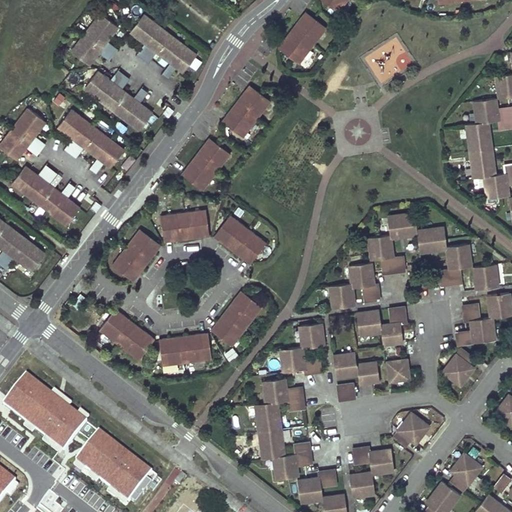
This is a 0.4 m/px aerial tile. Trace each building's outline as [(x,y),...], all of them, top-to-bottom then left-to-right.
[(317,0),(338,15),(341,11),(332,4),(330,6),(322,0),(317,0)] [(322,0),(330,6),(332,4),(341,11),(349,0),(322,0)] [(109,30),(116,22),(102,10),(77,42),(81,44),(75,51),(89,62),(98,49),(107,37),(112,32),(109,30)] [(197,53),(144,12),(133,26),(142,34),(140,36),(146,41),(158,50),(163,54),(165,52),(172,57),(171,59),(177,64),(184,70),(197,53)] [(311,30),(321,37),(324,33),(303,18),(302,20),(312,28),(311,30)] [(312,28),(302,20),(278,51),(288,59),(290,58),(299,65),(321,37),(311,30),(312,28)] [(109,30),(112,32),(118,23),(116,22),(109,30)] [(131,29),(140,36),(142,34),(133,26),(131,29)] [(119,46),(107,37),(98,49),(110,58),(119,46)] [(158,50),(146,41),(138,52),(150,61),(158,50)] [(81,44),(77,42),(72,49),(75,51),(81,44)] [(296,69),(299,65),(290,58),(288,59),(278,51),(276,54),(296,69)] [(368,69),(392,65),(390,56),(382,58),(381,52),(366,54),(368,69)] [(177,64),(171,59),(162,71),(169,76),(177,64)] [(110,79),(121,87),(130,77),(118,68),(110,79)] [(110,79),(98,69),(87,84),(94,89),(92,92),(114,109),(116,106),(120,109),(118,112),(139,128),(152,111),(140,101),(134,97),(121,87),(110,79)] [(511,71),(496,74),(499,94),(509,92),(509,90),(511,89),(511,71)] [(142,86),(134,97),(140,101),(148,91),(142,86)] [(256,102),(266,108),(269,104),(248,89),(246,91),(257,99),(256,102)] [(257,99),(246,91),(222,123),(233,132),(235,130),(244,137),(266,108),(256,102),(257,99)] [(53,102),(59,106),(66,96),(59,92),(53,102)] [(495,103),(498,103),(497,96),(474,99),(477,120),(467,121),(474,175),(485,173),(488,195),(510,192),(509,184),(506,185),(506,181),(509,181),(511,180),(511,160),(506,161),(507,170),(497,171),(496,162),(493,162),(492,158),(495,158),(491,131),(489,131),(488,128),(491,127),(490,118),(500,117),(501,125),(511,123),(511,104),(498,106),(495,107),(495,103)] [(43,118),(28,107),(4,138),(7,140),(2,147),(16,158),(26,146),(34,134),(38,129),(36,127),(43,118)] [(124,148),(71,108),(60,123),(69,130),(67,132),(73,137),(85,146),(90,149),(91,147),(99,153),(98,155),(104,160),(111,165),(124,148)] [(36,127),(38,129),(45,120),(43,118),(36,127)] [(69,130),(60,123),(58,126),(67,132),(69,130)] [(241,141),(244,137),(235,130),(233,132),(222,123),(220,126),(241,141)] [(46,143),(34,134),(26,146),(37,154),(46,143)] [(85,146),(73,137),(64,148),(77,157),(85,146)] [(207,143),(205,146),(216,154),(215,156),(224,163),(228,159),(207,143)] [(216,154),(205,146),(181,177),(192,186),(194,184),(203,191),(224,163),(215,156),(216,154)] [(91,147),(90,149),(98,155),(99,153),(91,147)] [(104,160),(98,155),(89,167),(96,172),(104,160)] [(37,174),(48,183),(56,172),(45,163),(37,174)] [(37,174),(25,165),(14,180),(21,185),(19,187),(41,204),(43,202),(46,204),(45,207),(67,224),(80,207),(67,197),(61,192),(48,183),(37,174)] [(200,195),(203,191),(194,184),(192,186),(181,177),(179,180),(200,195)] [(69,181),(61,192),(67,197),(75,186),(69,181)] [(460,266),(474,264),(470,241),(448,244),(445,223),(418,226),(416,209),(389,212),(392,232),(369,235),(372,256),(383,255),(385,270),(404,268),(402,252),(395,253),(393,236),(402,235),(402,231),(405,231),(406,235),(419,233),(421,250),(435,249),(435,246),(439,245),(439,248),(448,247),(449,254),(451,254),(452,258),(449,258),(450,267),(442,268),(444,282),(462,280),(460,266)] [(200,230),(199,217),(164,220),(165,234),(162,234),(163,247),(204,242),(203,230),(200,230)] [(12,228),(0,218),(0,223),(10,230),(12,228)] [(225,235),(233,225),(228,221),(212,242),(214,244),(222,233),(225,235)] [(0,245),(4,249),(0,253),(0,263),(7,268),(15,257),(32,270),(45,252),(12,228),(10,230),(0,223),(0,245)] [(260,246),(233,225),(225,235),(222,233),(214,244),(246,269),(254,258),(252,257),(260,246)] [(146,245),(156,253),(158,251),(137,235),(134,240),(144,247),(146,245)] [(144,247),(134,240),(113,267),(123,274),(121,277),(132,285),(156,253),(146,245),(144,247)] [(265,249),(260,246),(252,257),(254,258),(246,269),(249,270),(265,249)] [(366,298),(382,296),(380,281),(376,281),(375,273),(373,273),(373,270),(375,270),(374,260),(351,263),(353,280),(331,283),(334,305),(343,304),(343,301),(347,301),(347,303),(356,302),(354,284),(365,283),(366,298)] [(474,264),(477,285),(487,284),(487,281),(490,281),(490,284),(500,282),(497,261),(474,264)] [(123,274),(113,267),(110,272),(130,288),(132,285),(121,277),(123,274)] [(458,330),(460,340),(498,335),(495,314),(511,311),(511,292),(511,289),(503,291),(504,293),(499,294),(499,291),(489,293),(492,314),(482,316),(479,300),(464,302),(467,318),(471,317),(472,324),(475,324),(476,327),(473,328),(458,330)] [(79,309),(87,298),(80,293),(72,305),(79,309)] [(239,297),(238,299),(248,307),(247,310),(257,318),(260,314),(239,297)] [(248,307),(238,299),(213,329),(219,334),(216,338),(222,342),(224,340),(233,347),(257,318),(247,310),(248,307)] [(407,320),(405,304),(391,306),(393,320),(382,322),(380,307),(371,308),(371,311),(368,311),(368,309),(359,310),(362,333),(383,330),(385,342),(404,339),(403,332),(401,333),(400,329),(403,329),(401,321),(407,320)] [(107,329),(116,318),(113,316),(97,338),(102,341),(109,331),(107,329)] [(150,344),(116,318),(107,329),(109,331),(102,341),(132,364),(139,354),(141,356),(150,344)] [(322,330),(325,329),(324,321),(301,324),(304,345),(327,342),(326,332),(323,333),(322,330)] [(219,334),(213,329),(209,335),(230,352),(233,347),(224,340),(222,342),(216,338),(219,334)] [(203,341),(161,346),(162,360),(166,359),(167,372),(204,367),(202,354),(205,354),(203,341)] [(153,346),(150,344),(141,356),(139,354),(132,364),(137,367),(153,346)] [(305,356),(304,345),(282,348),(285,368),(295,367),(294,364),(297,364),(298,367),(307,365),(307,371),(323,368),(321,353),(305,356)] [(475,354),(463,345),(458,351),(457,351),(444,368),(462,382),(468,374),(466,373),(468,370),(470,372),(476,364),(471,360),(475,354)] [(162,360),(161,346),(158,347),(162,373),(167,372),(166,359),(162,360)] [(374,379),(381,378),(378,358),(358,360),(357,349),(336,352),(337,361),(340,361),(340,364),(338,365),(339,375),(360,372),(361,381),(371,379),(370,377),(373,377),(374,379)] [(407,366),(406,356),(389,358),(391,378),(412,375),(410,366),(407,366)] [(28,375),(3,408),(65,454),(91,420),(81,412),(79,414),(28,375)] [(286,383),(288,383),(287,376),(265,379),(268,402),(258,403),(265,455),(275,454),(278,476),(301,473),(300,464),(297,465),(297,461),(300,461),(314,459),(311,440),(297,442),(298,450),(287,452),(285,439),(283,439),(282,436),(285,436),(282,413),(279,413),(279,410),(281,409),(280,400),(291,399),(292,405),(306,403),(303,384),(289,386),(286,386),(286,383)] [(357,395),(355,380),(340,382),(342,397),(357,395)] [(511,393),(509,391),(504,399),(505,400),(503,403),(502,402),(496,409),(511,420),(511,393)] [(432,423),(413,409),(407,417),(407,419),(396,433),(408,443),(413,437),(418,441),(424,433),(422,431),(424,429),(426,430),(432,423)] [(76,465),(137,508),(159,476),(98,433),(76,465)] [(355,485),(356,493),(377,490),(375,471),(395,468),(392,446),(383,447),(383,450),(380,450),(380,448),(371,449),(371,443),(356,445),(358,462),(353,463),(354,471),(353,471),(354,481),(356,481),(357,485),(355,485)] [(457,460),(451,467),(456,471),(452,477),(465,487),(485,463),(466,448),(459,458),(460,459),(459,461),(457,460)] [(339,481),(337,466),(322,468),(322,473),(313,475),(314,478),(310,478),(310,475),(301,476),(304,499),(326,496),(327,511),(348,511),(348,505),(346,505),(345,502),(348,501),(346,491),(325,493),(324,483),(339,481)] [(511,476),(505,470),(496,482),(503,487),(511,476)] [(189,478),(183,474),(176,483),(181,487),(189,478)] [(446,511),(462,492),(443,478),(436,488),(438,489),(436,492),(434,490),(427,499),(432,502),(424,511),(420,511),(419,510),(417,511),(446,511)] [(497,497),(490,492),(477,509),(481,511),(511,511),(511,508),(500,499),(498,501),(496,499),(497,497)]
